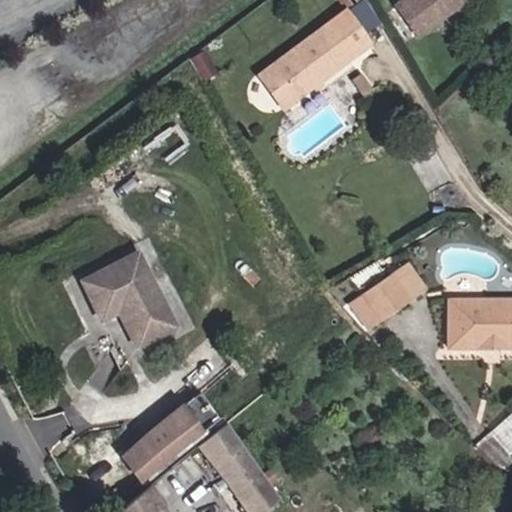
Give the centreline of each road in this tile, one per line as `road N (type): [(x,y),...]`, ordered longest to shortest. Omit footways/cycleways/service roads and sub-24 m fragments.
road 1 (unknown): [(0,394),(118,392),(200,352)]
road 2 (tertiary): [(0,395),(62,511)]
